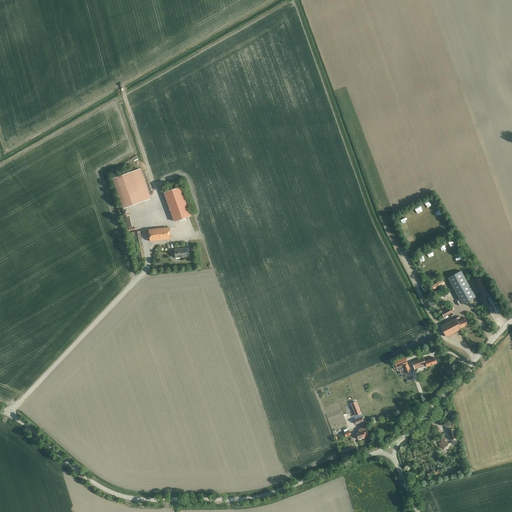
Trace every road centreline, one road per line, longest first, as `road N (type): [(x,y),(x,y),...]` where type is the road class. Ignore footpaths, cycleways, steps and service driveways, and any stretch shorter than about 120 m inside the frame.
road 1 (unclassified): [(376,452),(259,496),(143,499),(97,485),(8,413)]
road 2 (unclassified): [(8,413),(143,272),(148,247)]
road 3 (unclassified): [(511,320),(397,442)]
